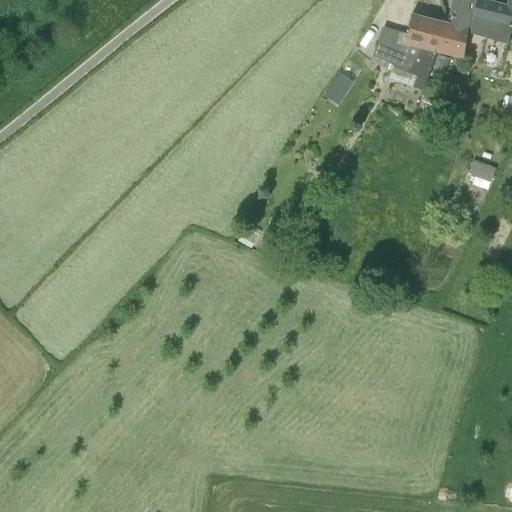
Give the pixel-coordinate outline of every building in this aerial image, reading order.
[(468,31),(473,0),(454,0),(450,22),(450,25),(468,31)] [(511,0),(509,0),(507,7),(479,0),(476,0),(470,34),(509,44),(511,33),(511,0)] [(463,59),(468,31),(450,25),(450,22),(445,21),(444,24),(410,16),(407,34),(383,27),(372,58),(382,61),(379,67),(413,86),(412,88),(422,91),(437,52),(463,59)] [(347,92),(353,82),(339,72),(332,82),(347,92)] [(468,176),(475,178),(480,163),(473,161),(468,176)] [(261,240),(271,245),(267,253),(273,256),(277,248),(287,253),(300,228),(274,215),(261,240)] [(237,240),(251,249),(259,236),(245,228),(237,240)]
